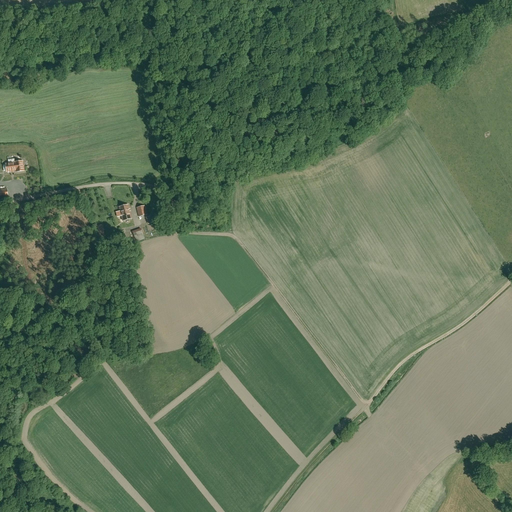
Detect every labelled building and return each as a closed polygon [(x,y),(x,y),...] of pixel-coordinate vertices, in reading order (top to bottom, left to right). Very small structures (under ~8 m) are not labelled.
[(15,163),(5,164),(6,172),(16,171),(16,172),(23,171),(22,161),(14,162),(15,163)] [(131,219),(129,211),(129,209),(128,205),(119,207),(120,212),(121,215),(123,221),(125,220),(129,219),(131,219)] [(137,208),(139,216),(146,214),(144,206),(137,208)] [(153,215),(147,217),(149,224),(155,221),(153,215)] [(105,243),(103,225),(96,226),(99,244),(105,243)] [(144,228),(129,233),(133,243),(145,239),(143,234),(145,233),(144,228)]
